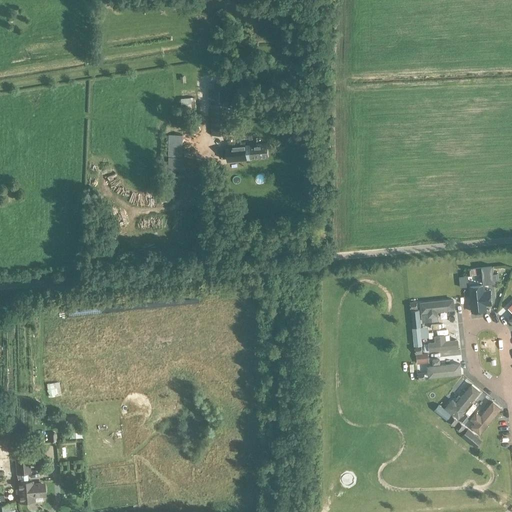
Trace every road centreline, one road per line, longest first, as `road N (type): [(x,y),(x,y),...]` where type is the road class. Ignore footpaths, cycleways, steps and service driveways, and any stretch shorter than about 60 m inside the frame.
road 1 (unclassified): [(0,287),(511,242)]
road 2 (residential): [(508,400),(501,330),(470,327),(474,367)]
